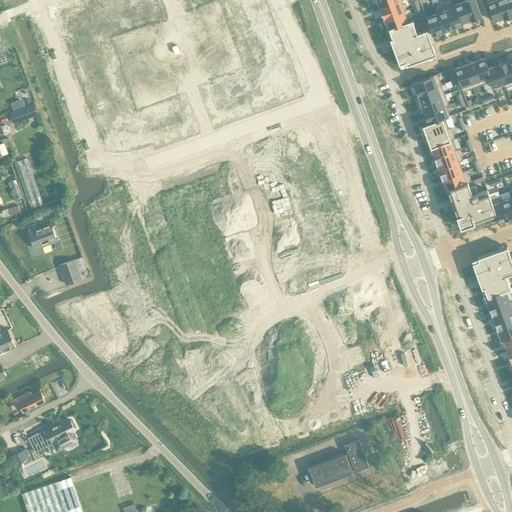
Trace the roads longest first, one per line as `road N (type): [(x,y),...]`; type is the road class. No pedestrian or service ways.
road 1 (unclassified): [(222,511),(91,377),(0,266)]
road 2 (residential): [(368,277),(405,385),(254,442)]
road 3 (secondary): [(317,0),(396,218)]
road 4 (residential): [(128,168),(321,98)]
road 5 (residential): [(39,3),(97,161),(128,168)]
road 6 (residential): [(190,342),(368,277)]
road 7 (residential): [(368,277),(362,220),(321,98)]
road 8 (residential): [(448,255),(390,79)]
road 9 (residential): [(128,168),(190,342)]
road 10 (residential): [(511,428),(448,255)]
road 11 (residential): [(390,79),(511,29)]
